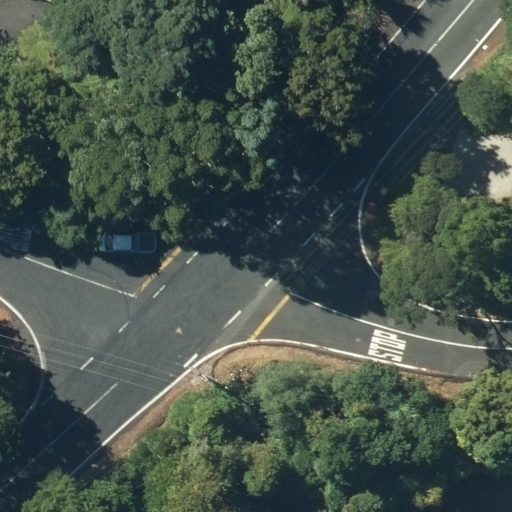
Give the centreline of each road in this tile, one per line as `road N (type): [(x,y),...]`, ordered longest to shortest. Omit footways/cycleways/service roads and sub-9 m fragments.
road 1 (tertiary): [(469,0),(209,297)]
road 2 (residential): [(209,297),(293,293),(384,330),(511,350)]
road 3 (tertiary): [(209,297),(0,487)]
road 4 (residential): [(209,297),(133,294),(0,247)]
